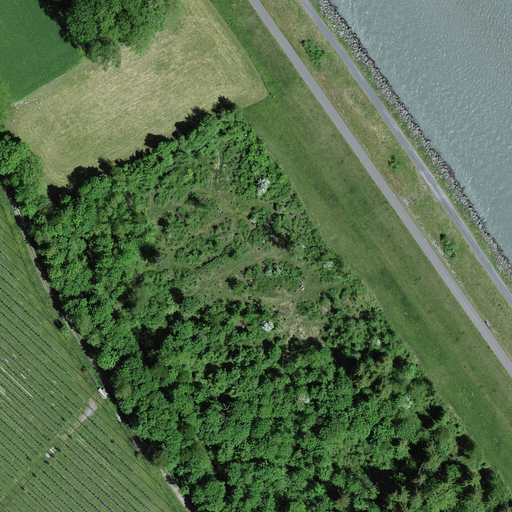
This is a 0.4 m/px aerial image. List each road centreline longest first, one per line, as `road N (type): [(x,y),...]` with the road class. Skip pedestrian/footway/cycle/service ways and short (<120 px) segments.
road 1 (track): [(253,0),(511,370)]
road 2 (track): [(192,511),(50,295),(0,176)]
road 3 (track): [(511,302),(304,0)]
road 4 (track): [(0,510),(98,404)]
